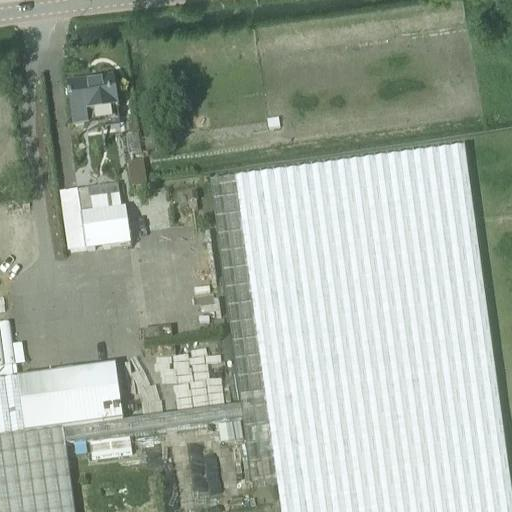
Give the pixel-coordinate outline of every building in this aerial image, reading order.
[(113,81),(68,88),(74,130),(84,128),(85,133),(102,130),(100,119),(118,116),(113,81)] [(280,511),(511,511),(511,495),(465,150),(210,185),(240,409),(122,425),(64,433),(65,447),(242,423),(251,489),(277,485),(280,511)] [(68,255),(130,246),(125,211),(121,211),(119,197),(101,200),(100,190),(59,195),(68,255)] [(122,425),(115,368),(18,382),(26,439),(64,433),(122,425)] [(0,511),(74,511),(65,447),(64,433),(26,439),(18,382),(0,384),(0,511)]
